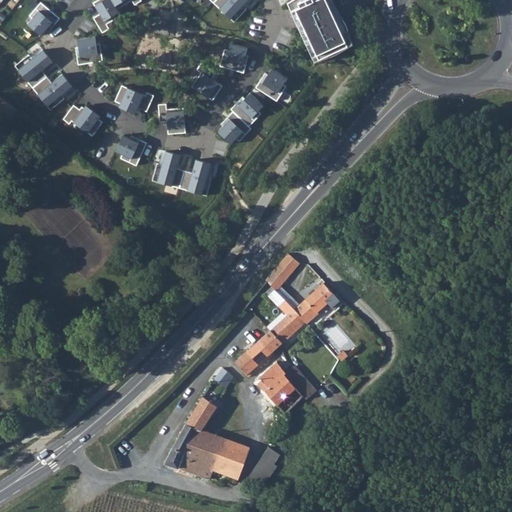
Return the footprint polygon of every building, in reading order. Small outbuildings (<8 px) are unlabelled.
[(116,8),(110,0),(95,0),(92,2),(99,14),(93,17),(102,32),(109,28),(106,22),(120,14),(116,8)] [(110,0),(116,8),(129,0),(130,0),(133,4),(140,0),(110,0)] [(215,0),(213,3),(229,16),(243,0),(215,0)] [(332,0),(293,0),(289,2),(316,59),(353,42),(332,0)] [(40,2),(29,15),(31,17),(26,23),(40,34),(50,21),(53,23),(58,17),(40,2)] [(94,36),(77,39),(79,47),(75,47),(78,63),(93,60),(91,53),(100,51),(99,44),(95,44),(94,36)] [(246,47),(229,43),(227,49),(224,49),(219,66),(243,73),(248,55),(244,54),(246,47)] [(29,53),(15,64),(31,85),(43,76),(39,70),(50,60),(40,48),(31,55),(29,53)] [(263,73),(255,87),(277,100),(285,86),(281,84),(286,76),(270,66),(265,74),(263,73)] [(43,76),(31,85),(46,105),(61,93),(67,101),(77,93),(61,72),(49,82),(43,76)] [(201,73),(192,87),(211,100),(220,85),(201,73)] [(121,85),(114,101),(118,102),(117,106),(132,113),(136,105),(146,110),(153,95),(145,91),(144,95),(121,85)] [(241,97),(229,108),(247,125),(259,113),(255,110),(261,105),(248,92),(242,98),(241,97)] [(19,110),(0,96),(0,118),(9,125),(19,110)] [(165,104),(157,105),(159,121),(164,121),(166,134),(185,133),(183,109),(166,111),(165,104)] [(97,115),(84,105),(80,110),(73,105),(63,118),(69,122),(71,119),(90,134),(100,121),(96,118),(97,115)] [(232,111),(219,124),(220,126),(216,129),(229,142),(235,136),(238,139),(249,128),(247,125),(232,111)] [(121,133),(114,149),(122,153),(120,157),(135,164),(145,143),(130,135),(129,137),(121,133)] [(180,155),(163,150),(154,181),(177,188),(182,170),(176,168),(180,155)] [(177,188),(200,194),(205,175),(215,177),(218,166),(194,159),(190,172),(182,170),(177,188)] [(289,253),(266,278),(274,286),(276,289),(280,284),(300,261),(289,253)] [(336,305),(342,299),(335,292),(334,293),(324,281),(299,304),(295,308),(306,320),(308,322),(319,311),(317,309),(327,301),(331,305),(336,305)] [(276,289),(280,292),(283,296),(290,303),(295,308),(299,304),(280,284),(276,289)] [(283,296),(277,302),(288,314),(295,308),(290,303),(283,296)] [(288,314),(271,329),(283,342),(306,320),(295,308),(288,314)] [(265,335),(258,341),(270,354),(272,352),(276,356),(282,350),(285,347),(282,343),(283,342),(271,329),(265,335)] [(244,371),(249,376),(267,360),(265,358),(270,354),(258,341),(235,361),(244,371)] [(335,355),(339,360),(345,355),(341,350),(335,355)] [(277,363),(260,378),(268,387),(265,390),(276,403),(295,386),(294,384),(285,374),(286,373),(277,363)] [(204,393),(186,421),(193,426),(199,429),(200,427),(210,411),(217,401),(233,376),(223,366),(219,368),(204,393)] [(286,373),(285,374),(294,384),(301,377),(301,376),(293,367),(286,373)] [(301,377),(294,384),(295,386),(302,392),(309,386),(301,377)] [(295,386),(276,403),(284,413),(294,404),(302,396),(307,399),(314,392),(309,386),(302,392),(295,386)] [(294,404),(284,413),(286,415),(290,419),(299,410),(294,404)] [(186,421),(174,445),(185,450),(193,426),(186,421)] [(174,445),(165,461),(212,477),(215,468),(211,467),(221,435),(200,427),(199,429),(193,426),(185,450),(174,445)] [(221,435),(211,467),(215,468),(239,478),(249,446),(221,435)] [(268,447),(262,456),(273,464),(279,454),(268,447)] [(256,464),(250,475),(263,485),(276,466),(273,464),(262,456),(256,464)]
